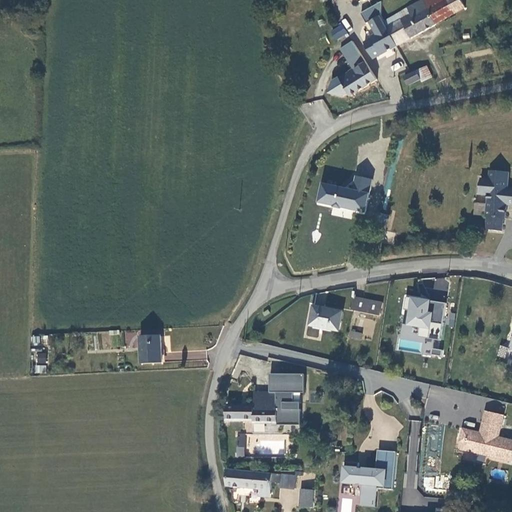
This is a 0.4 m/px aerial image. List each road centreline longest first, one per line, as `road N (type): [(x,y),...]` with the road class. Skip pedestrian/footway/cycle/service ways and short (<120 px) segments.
road 1 (residential): [(511,91),(357,117),(322,134),(304,162),(262,293)]
road 2 (unclassified): [(262,293),(406,261),(511,273)]
road 3 (residential): [(262,293),(213,385),(221,511)]
